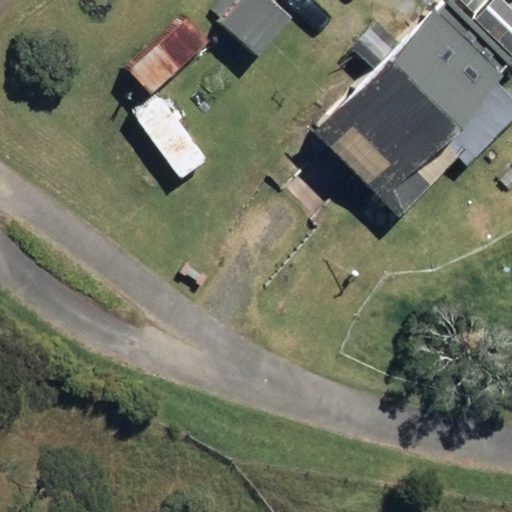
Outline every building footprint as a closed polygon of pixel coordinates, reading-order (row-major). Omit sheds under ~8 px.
[(236,0),(217,21),(251,54),(289,16),(273,0),(236,0)] [(487,0),(471,16),(509,54),(511,50),(511,10),(501,0),(487,0)] [(310,126),(398,213),(457,155),(434,132),(495,73),(430,8),(310,126)] [(146,91),(172,67),(205,40),(182,14),(150,43),(125,65),(146,91)] [(126,108),(180,177),(206,155),(153,88),(126,108)]
